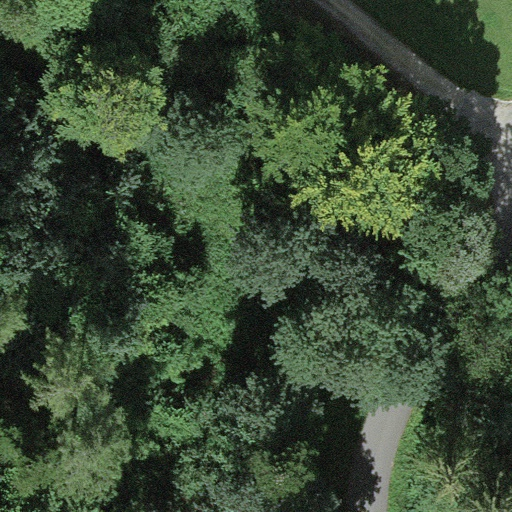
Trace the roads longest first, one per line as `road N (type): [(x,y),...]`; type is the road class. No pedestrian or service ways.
road 1 (unclassified): [(511,226),(402,376),(366,479),(365,511)]
road 2 (track): [(511,168),(322,0)]
